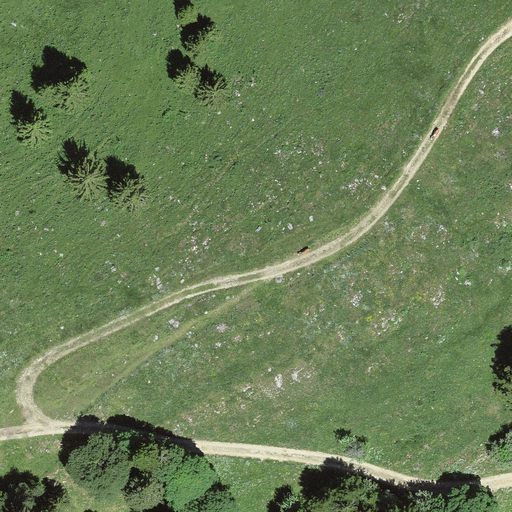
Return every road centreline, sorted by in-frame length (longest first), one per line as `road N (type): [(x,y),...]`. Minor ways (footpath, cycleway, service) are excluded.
road 1 (track): [(511,29),(480,56),(403,181),(355,235),(285,268),(180,295),(41,364),(25,395),(29,410),(55,428)]
road 2 (track): [(55,428),(332,461),(431,488),(511,480)]
